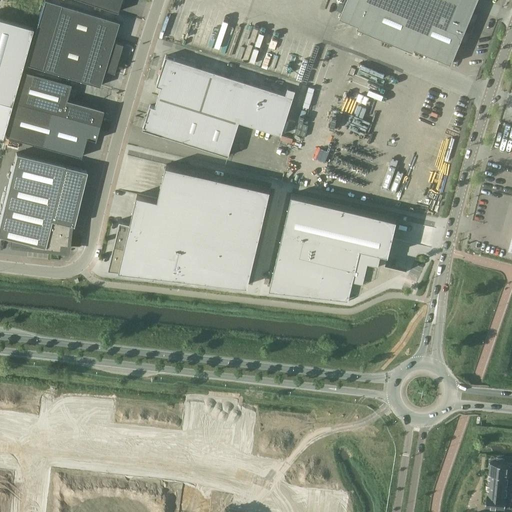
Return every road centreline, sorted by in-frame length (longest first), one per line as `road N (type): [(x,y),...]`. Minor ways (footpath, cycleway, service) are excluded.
road 1 (unknown): [(452,225),(280,178),(130,148),(113,152),(63,135)]
road 2 (secondary): [(0,352),(396,402)]
road 3 (secondary): [(396,379),(0,336)]
road 4 (unclassified): [(0,266),(68,273),(86,259),(158,0)]
road 5 (unclassified): [(436,302),(462,184),(511,31)]
road 6 (residential): [(199,489),(203,452),(30,434),(28,450)]
road 7 (residential): [(199,489),(337,504)]
